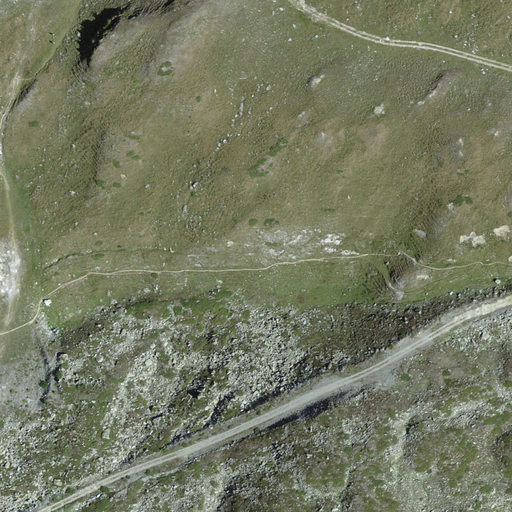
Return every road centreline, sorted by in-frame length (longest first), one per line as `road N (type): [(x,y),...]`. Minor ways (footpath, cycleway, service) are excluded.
road 1 (track): [(511,295),(347,384),(48,511)]
road 2 (track): [(319,21),(511,72)]
